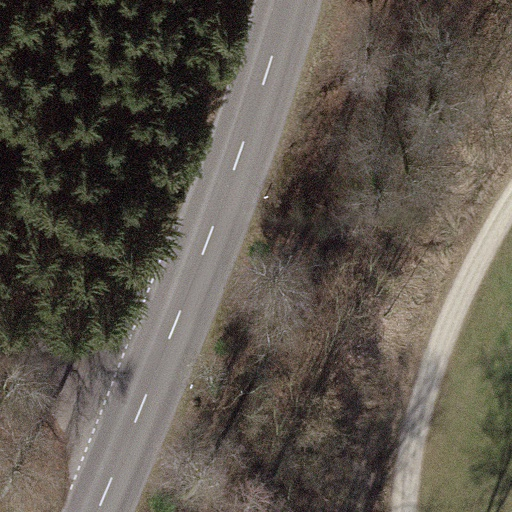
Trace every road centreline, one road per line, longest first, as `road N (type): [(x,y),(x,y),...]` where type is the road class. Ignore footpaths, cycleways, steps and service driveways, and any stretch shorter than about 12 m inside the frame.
road 1 (tertiary): [(100,511),(268,79),(289,0)]
road 2 (track): [(399,511),(415,387),(511,198)]
road 3 (track): [(0,323),(152,385)]
